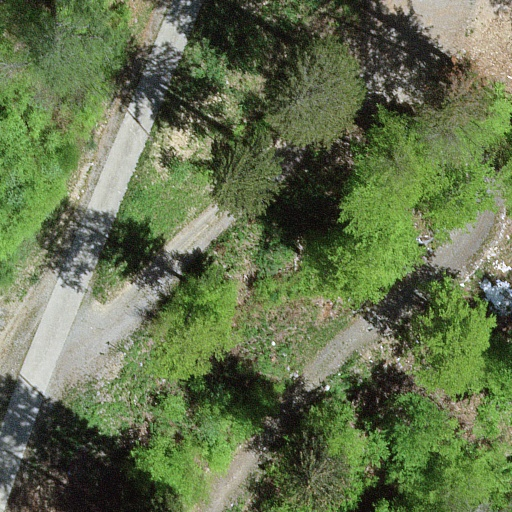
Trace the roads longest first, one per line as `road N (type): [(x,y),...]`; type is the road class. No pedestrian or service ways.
road 1 (track): [(209,511),(343,344),(446,263),(481,215),(486,181),(478,148),(437,90),(412,81),(360,94),(144,300),(76,357),(23,384)]
road 2 (track): [(23,384),(186,0)]
